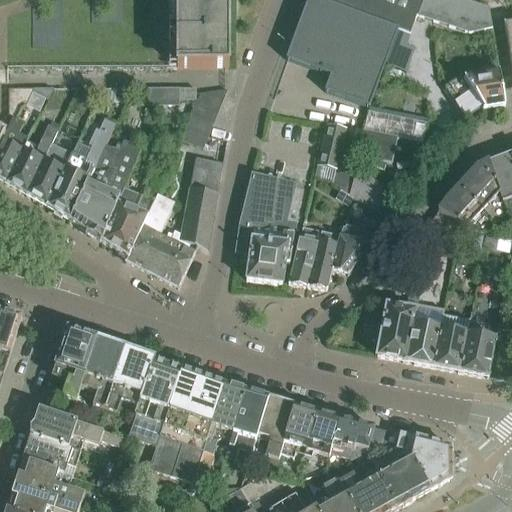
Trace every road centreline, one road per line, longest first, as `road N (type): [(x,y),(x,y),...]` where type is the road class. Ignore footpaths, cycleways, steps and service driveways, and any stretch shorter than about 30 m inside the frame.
road 1 (residential): [(196,344),(252,100),(290,0)]
road 2 (residential): [(292,373),(300,338),(370,279),(466,152),(492,132),(511,130)]
road 3 (residential): [(147,328),(100,272),(0,210)]
road 4 (residential): [(0,466),(55,299)]
road 5 (residential): [(292,373),(426,405)]
